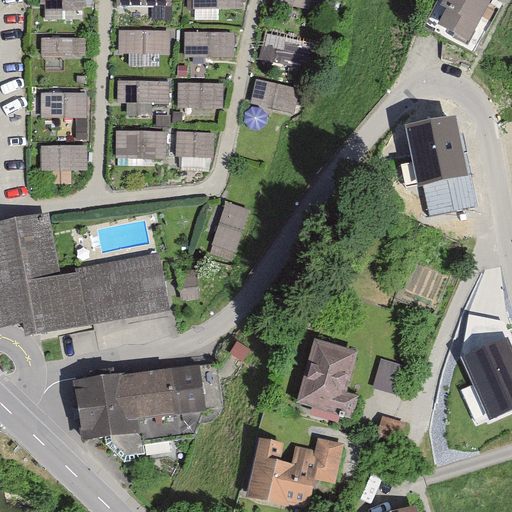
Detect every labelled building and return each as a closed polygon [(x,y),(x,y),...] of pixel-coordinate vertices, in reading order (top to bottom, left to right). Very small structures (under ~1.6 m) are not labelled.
[(93,0),(40,0),(41,12),(94,11),(93,0)] [(245,0),(193,0),(194,13),(246,12),(245,0)] [(321,0),(278,0),(277,5),(319,12),(321,0)] [(446,0),(443,8),(446,9),(444,13),(447,14),(440,27),(454,34),(463,39),(465,35),(483,0),(446,0)] [(308,40),(270,32),(266,53),(304,61),(308,40)] [(173,33),(121,34),(121,58),(173,57),(173,33)] [(235,35),(186,36),(187,60),(235,59),(235,35)] [(89,39),(42,40),(42,64),(90,63),(89,39)] [(171,82),(120,83),(120,107),(172,106),(171,82)] [(302,92),(260,83),(256,105),(298,113),(302,92)] [(224,86),(181,87),(182,114),(224,113),(224,86)] [(87,93),(45,94),(45,120),(88,119),(87,93)] [(456,118),(409,128),(421,183),(428,181),(434,212),(474,204),(456,118)] [(167,134),(117,135),(117,163),(167,161),(167,134)] [(217,134),(179,135),(180,161),(218,161),(217,134)] [(92,137),(37,137),(38,161),(55,161),(55,174),(74,174),(74,161),(92,161),(92,137)] [(236,262),(253,217),(227,208),(211,254),(236,262)] [(60,279),(48,217),(0,225),(0,294),(6,326),(23,322),(26,338),(171,311),(161,259),(60,279)] [(199,271),(178,274),(182,304),(203,301),(199,271)] [(325,294),(336,299),(341,286),(330,281),(325,294)] [(492,420),(511,410),(511,349),(508,341),(465,360),(492,420)] [(346,417),(351,400),(339,396),(351,356),(313,345),(296,403),(337,415),(336,418),(340,419),(341,416),(346,417)] [(410,371),(386,363),(375,392),(398,401),(410,371)] [(196,415),(223,412),(218,368),(125,378),(132,432),(138,437),(139,445),(190,438),(196,415)] [(107,373),(87,376),(88,383),(73,386),(82,440),(101,436),(103,445),(121,462),(136,460),(140,454),(139,445),(138,437),(132,432),(125,378),(108,381),(107,373)] [(374,435),(396,442),(400,425),(379,419),(378,424),(374,435)] [(308,478),(330,483),(338,446),(315,441),(312,455),(294,451),(291,469),(272,465),(276,447),(257,443),(251,476),(256,477),(252,495),(302,506),(308,478)]
